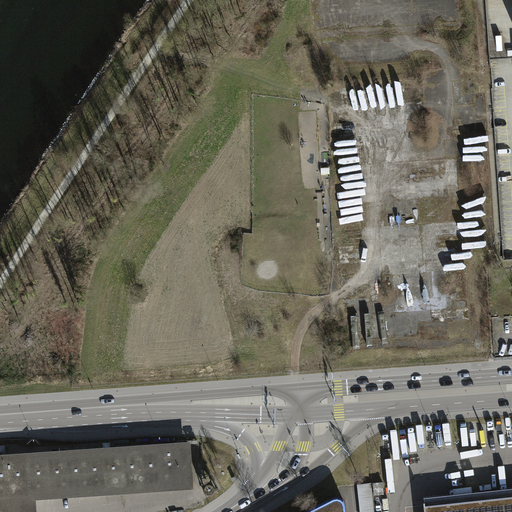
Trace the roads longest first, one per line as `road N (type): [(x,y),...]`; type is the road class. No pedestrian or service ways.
road 1 (track): [(0,283),(187,0)]
road 2 (primary): [(0,414),(179,403)]
road 3 (track): [(154,49),(325,98)]
road 4 (primary): [(511,376),(338,387)]
road 5 (primary): [(387,408),(511,399)]
road 6 (primary): [(179,403),(200,412),(300,412)]
road 7 (primary): [(179,403),(199,423),(245,436),(259,480)]
road 8 (primary): [(289,479),(387,408)]
